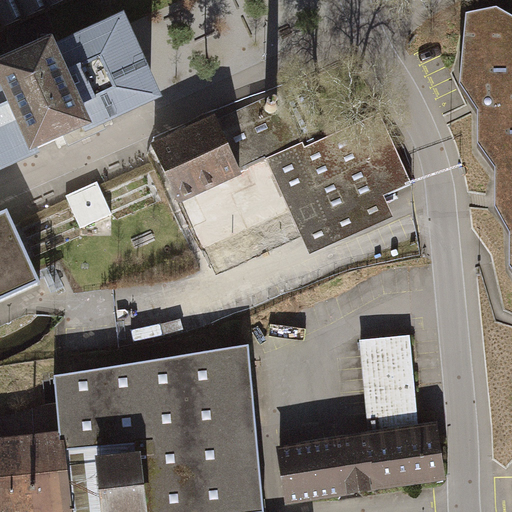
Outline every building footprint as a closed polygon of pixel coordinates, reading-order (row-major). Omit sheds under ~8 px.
[(0,0),(0,27),(60,0),(0,0)] [(511,28),(489,15),(468,20),(461,89),(478,114),(479,150),(497,175),(496,200),(496,213),(511,238),(511,272),(511,273),(511,28)] [(0,73),(0,169),(28,156),(90,129),(151,102),(116,24),(54,49),(0,73)] [(265,159),(278,187),(296,232),(308,257),(397,217),(388,199),(414,187),(380,113),(304,147),(302,141),(265,159)] [(216,114),(152,144),(177,201),(242,174),(216,114)] [(67,197),(80,228),(110,216),(97,185),(67,197)] [(0,304),(40,287),(7,213),(0,215),(0,304)] [(372,424),(281,434),(288,491),(449,474),(442,411),(422,413),(412,328),(362,333),(372,424)] [(268,511),(253,340),(55,358),(60,411),(0,416),(0,511),(268,511)] [(263,398),(280,397),(279,373),(262,374),(263,398)]
